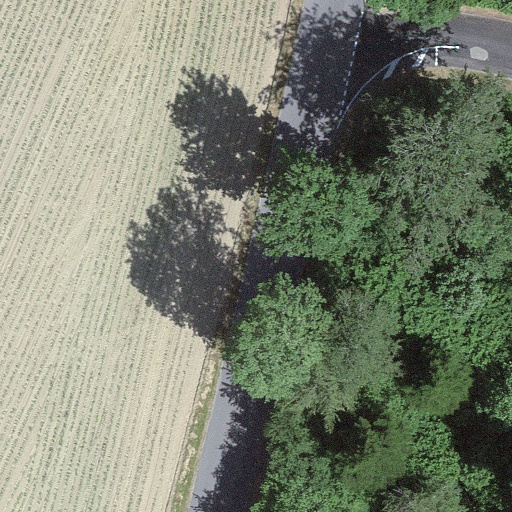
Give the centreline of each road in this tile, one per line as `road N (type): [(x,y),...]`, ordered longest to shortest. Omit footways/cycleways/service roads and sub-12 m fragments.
road 1 (tertiary): [(221,511),(320,60)]
road 2 (unclassified): [(320,60),(416,33),(467,32),(511,44)]
